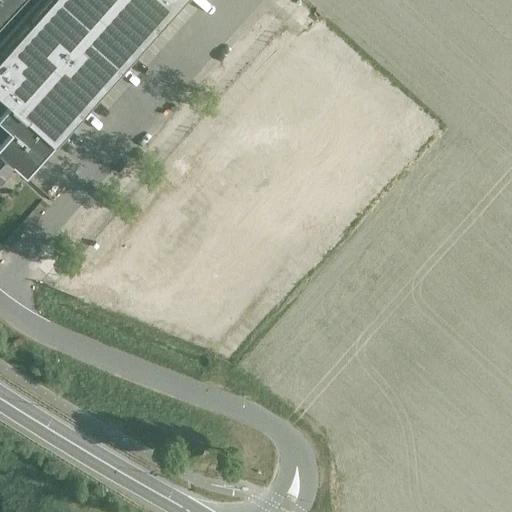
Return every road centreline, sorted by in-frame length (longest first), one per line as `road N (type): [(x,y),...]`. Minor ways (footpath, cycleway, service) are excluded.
road 1 (unclassified): [(0,304),(26,328),(281,428),(297,470)]
road 2 (tertiary): [(186,511),(0,398)]
